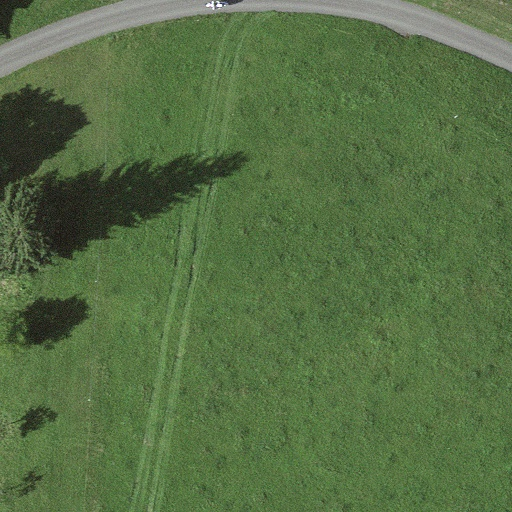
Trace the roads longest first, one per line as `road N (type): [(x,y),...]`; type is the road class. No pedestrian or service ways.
road 1 (unclassified): [(0,54),(137,14),(283,0)]
road 2 (unclassified): [(334,0),(511,56)]
